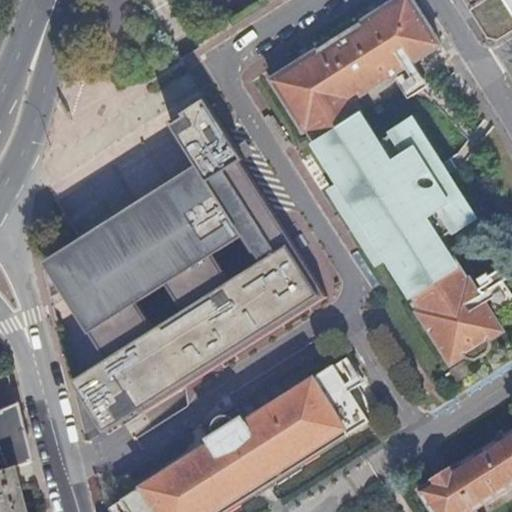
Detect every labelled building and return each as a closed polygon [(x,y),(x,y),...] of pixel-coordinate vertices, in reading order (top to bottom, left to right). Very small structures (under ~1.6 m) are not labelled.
[(411,157),(398,136),(383,145),(356,101),(382,85),(443,46),(414,0),(384,0),(390,8),(295,68),(289,59),(269,72),(275,81),(274,82),(306,132),(310,130),(343,182),(331,190),(379,265),(391,258),(424,311),(420,314),(452,365),(465,357),(467,357),(469,360),(478,361),(491,353),(493,344),(492,343),(491,341),(504,333),(482,298),(509,281),(502,271),(491,278),(489,274),(474,284),(471,281),(470,282),(444,241),(478,220),(462,195),(450,177),(444,167),(430,145),(411,157)] [(510,28),(493,0),(484,0),(471,8),(491,40),(510,28)] [(133,219),(49,272),(72,309),(75,307),(109,361),(74,382),(107,434),(134,417),(131,413),(138,409),(143,416),(327,300),(234,150),(238,148),(208,101),(185,115),(187,118),(177,125),(175,121),(172,123),(211,184),(150,222),(139,229),(133,219)] [(416,124),(398,136),(411,157),(430,145),(416,124)] [(444,167),(450,177),(458,171),(452,162),(444,167)] [(359,251),(351,255),(373,290),(380,285),(359,251)] [(509,300),(504,292),(497,297),(501,305),(509,300)] [(130,511),(230,511),(371,423),(336,368),(248,423),(237,406),(202,428),(213,446),(124,502),(130,511)] [(0,473),(10,471),(30,464),(15,406),(0,413),(0,473)] [(432,511),(476,511),(476,510),(511,487),(511,433),(420,492),(432,511)] [(20,511),(10,471),(0,473),(0,511),(20,511)]
